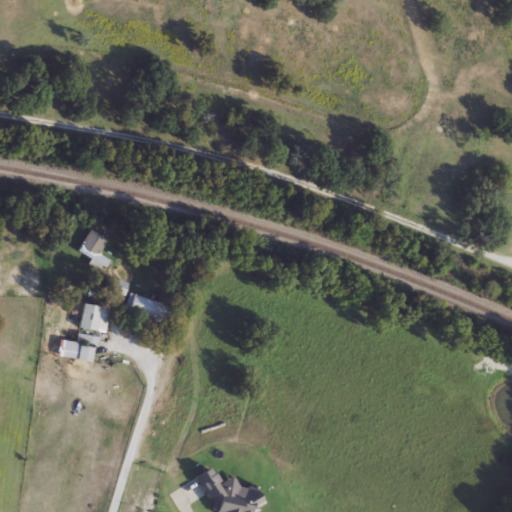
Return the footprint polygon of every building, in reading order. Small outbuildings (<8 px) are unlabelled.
[(108,261),(103,269),(75,251),(88,231),(105,242),(97,255),(108,261)] [(162,325),(122,313),(127,294),(167,306),(162,325)] [(104,333),(77,328),(81,305),(108,310),(104,333)] [(75,343),(76,335),(94,338),(91,362),(59,358),(62,341),(75,343)] [(252,485),(263,505),(250,511),(214,511),(195,477),(210,469),(218,485),(232,477),(240,492),(252,485)]
